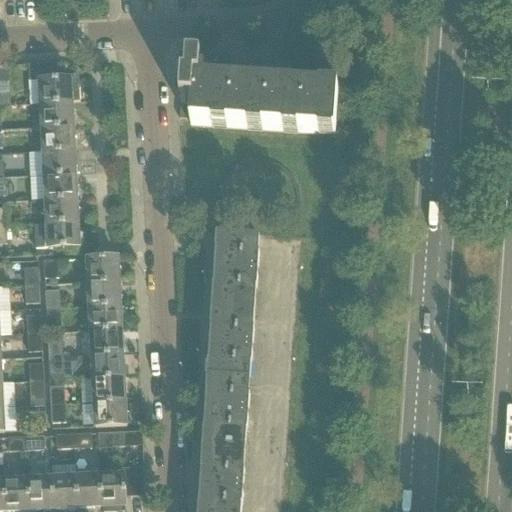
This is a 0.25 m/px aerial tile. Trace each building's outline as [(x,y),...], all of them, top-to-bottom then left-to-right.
[(191,121),(191,128),(335,137),(338,91),(337,91),(337,98),(205,89),(206,77),(201,76),(202,64),(188,63),(187,68),(178,67),(178,63),(177,63),(178,96),(179,96),(179,95),(181,95),(180,121),(191,121)] [(51,66),(28,67),(28,82),(30,107),(35,106),(41,106),(73,105),(80,104),(79,89),(71,89),(71,81),(52,82),(51,66)] [(0,108),(10,108),(9,97),(0,97),(0,108)] [(73,105),(41,106),(42,130),(74,129),(73,105)] [(42,130),(43,154),(75,153),(74,139),(77,139),(77,137),(74,138),(74,129),(42,130)] [(43,154),(45,178),(76,177),(76,175),(80,175),(79,161),(75,162),(75,153),(43,154)] [(45,178),(30,179),(31,203),(46,202),(77,201),(77,187),(79,187),(79,185),(77,185),(76,177),(45,178)] [(46,202),(47,226),(79,225),(78,211),(80,211),(80,209),(78,210),(77,201),(46,202)] [(79,225),(47,226),(48,251),(80,249),(79,235),(82,235),(82,234),(79,234),(79,225)] [(217,236),(212,308),(254,311),(257,275),(249,274),(250,264),(257,265),(259,239),(217,236)] [(86,260),(87,284),(119,283),(118,269),(121,269),(121,267),(118,268),(118,258),(86,260)] [(59,281),(59,263),(44,264),(45,281),(59,281)] [(25,271),(26,288),(40,287),(39,271),(25,271)] [(87,284),(89,308),(120,307),(120,293),(122,293),(122,292),(119,292),(119,283),(87,284)] [(40,287),(26,288),(26,307),(41,306),(40,287)] [(46,294),(47,311),(60,310),(59,294),(46,294)] [(89,308),(90,332),(122,331),(121,317),(124,317),(123,316),(121,316),(120,307),(89,308)] [(212,308),(207,380),(249,383),(251,353),(243,353),(243,343),(252,343),(254,311),(212,308)] [(60,310),(47,311),(48,331),(60,330),(60,310)] [(27,319),(28,336),(42,335),(42,319),(27,319)] [(90,332),(91,356),(123,355),(122,341),(125,341),(125,340),(122,340),(122,331),(90,332)] [(42,335),(28,336),(29,355),(43,354),(42,335)] [(48,342),(49,358),(62,358),(61,342),(48,342)] [(91,356),(92,380),(124,379),(123,365),(126,365),(126,364),(123,364),(123,355),(91,356)] [(62,358),(49,358),(50,378),(63,378),(62,358)] [(30,367),(30,384),(45,383),(44,367),(30,367)] [(92,380),(93,404),(125,403),(125,389),(127,389),(127,388),(125,388),(124,379),(92,380)] [(207,380),(203,452),(245,455),(247,419),(239,419),(239,408),(248,409),(249,383),(207,380)] [(45,383),(30,384),(31,403),(46,402),(45,383)] [(0,385),(0,409),(3,409),(9,409),(8,393),(2,393),(2,385),(0,385)] [(51,390),(51,406),(64,406),(64,390),(51,390)] [(125,403),(93,404),(95,429),(126,427),(126,413),(128,413),(128,412),(126,412),(125,403)] [(64,406),(51,406),(52,426),(65,426),(64,406)] [(46,433),(46,415),(32,415),(33,434),(46,433)] [(123,435),(98,436),(99,450),(123,449),(123,435)] [(91,436),(74,437),(74,451),(92,450),(91,436)] [(74,437),(56,438),(57,452),(74,451),(74,437)] [(44,438),(26,439),(26,453),(45,452),(44,438)] [(26,453),(26,439),(9,440),(9,454),(26,453)] [(203,452),(198,511),(240,511),(242,495),(234,495),(234,485),(243,486),(245,455),(203,452)] [(144,470),(129,471),(130,498),(146,498),(144,470)] [(125,475),(100,477),(101,508),(104,508),(104,511),(117,511),(118,507),(125,507),(126,507),(126,499),(125,475)] [(100,477),(76,478),(77,510),(91,509),(91,511),(92,511),(92,509),(101,508),(100,477)] [(76,478),(52,479),(53,511),(67,510),(67,511),(68,511),(68,510),(77,510),(76,478)] [(52,479),(28,480),(29,511),(43,511),(44,511),(53,511),(52,479)] [(28,480),(4,482),(5,511),(28,511),(29,511),(28,480)]
